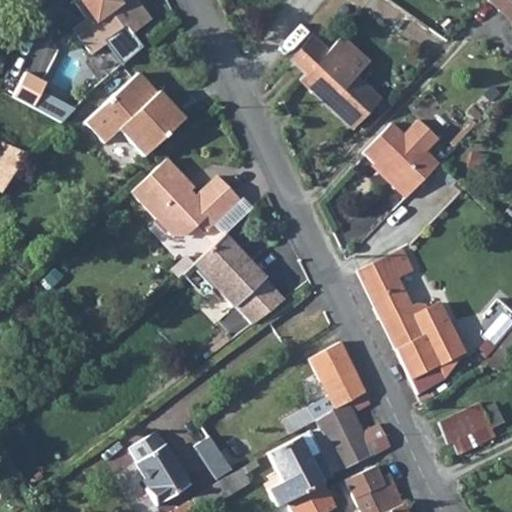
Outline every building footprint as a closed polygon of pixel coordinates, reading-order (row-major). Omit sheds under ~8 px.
[(122,0),(122,1),(121,0),(72,0),(82,14),(69,24),(89,50),(103,39),(101,36),(122,20),(130,31),(149,16),(137,0),(122,0)] [(511,0),(490,0),(489,1),(502,13),(511,2),(511,0)] [(510,21),(511,18),(511,2),(502,13),(510,21)] [(302,77),(327,51),(312,37),(287,64),(302,77)] [(302,77),(297,82),(348,128),(377,97),(327,51),(302,77)] [(83,119),(103,141),(118,128),(144,154),(184,118),(159,90),(153,95),(147,88),(150,85),(137,71),(83,119)] [(41,83),(19,73),(8,94),(30,105),(41,83)] [(437,140),(417,121),(403,135),(391,124),(363,154),(394,185),(391,187),(403,199),(438,164),(425,152),(437,140)] [(0,190),(26,150),(10,142),(0,158),(0,190)] [(168,231),(184,234),(198,220),(207,213),(214,221),(239,198),(218,174),(193,195),(182,183),(186,179),(165,156),(139,180),(130,188),(168,231)] [(214,221),(207,213),(198,220),(206,229),(214,221)] [(250,322),(282,297),(262,276),(263,276),(222,232),(191,261),(232,304),(250,322)] [(411,269),(401,248),(357,269),(415,391),(443,374),(438,362),(421,328),(445,316),(437,300),(412,312),(396,277),(411,269)] [(445,316),(421,328),(438,362),(461,350),(445,316)] [(336,333),(328,337),(331,343),(307,356),(327,394),(304,406),(313,423),(315,421),(364,391),(336,333)] [(369,401),(364,391),(315,421),(344,469),(375,453),(386,442),(378,422),(361,430),(351,412),(369,401)] [(440,423),(458,459),(499,439),(482,403),(440,423)] [(137,461),(162,444),(154,431),(128,447),(137,461)] [(323,481),(329,478),(331,471),(310,431),(268,455),(281,480),(266,487),(276,507),(286,501),(323,481)] [(193,444),(213,478),(229,469),(207,435),(193,444)] [(137,461),(135,462),(149,485),(144,488),(154,505),(188,483),(163,443),(162,444),(137,461)] [(361,511),(379,511),(402,501),(397,490),(397,489),(396,488),(394,487),(393,488),(389,481),(385,482),(375,464),(345,479),(361,511)] [(286,501),(291,511),(325,511),(329,510),(336,506),(327,489),(323,481),(286,501)] [(171,511),(188,511),(197,507),(191,498),(171,511)] [(407,511),(402,501),(379,511),(407,511)]
